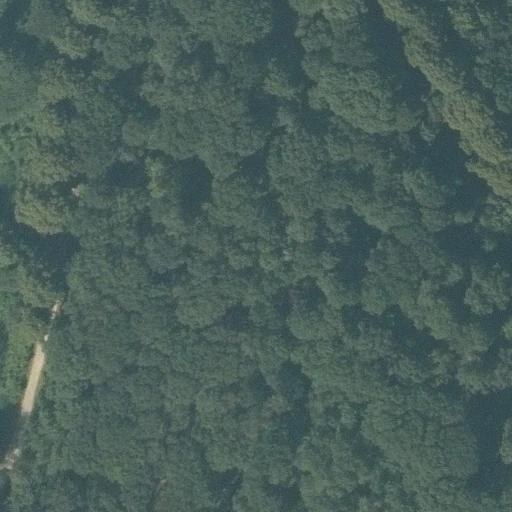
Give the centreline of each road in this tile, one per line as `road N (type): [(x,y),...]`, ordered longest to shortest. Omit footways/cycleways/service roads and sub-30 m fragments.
road 1 (track): [(96,0),(77,83),(54,283),(0,475)]
road 2 (track): [(511,169),(400,0)]
